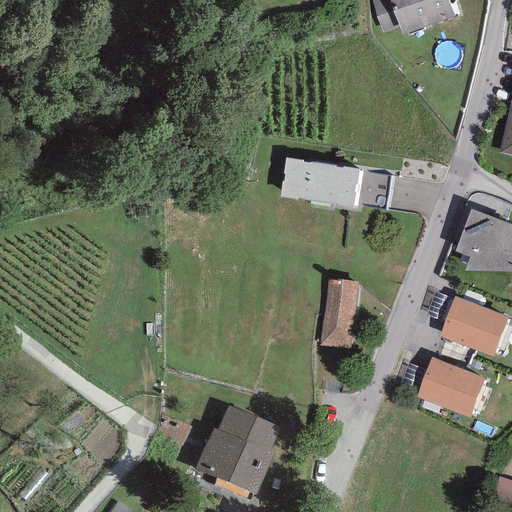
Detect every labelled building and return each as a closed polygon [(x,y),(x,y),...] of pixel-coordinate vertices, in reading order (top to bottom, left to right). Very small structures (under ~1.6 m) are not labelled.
[(403,36),(455,17),(448,0),(374,0),(372,1),(383,33),(400,27),(403,36)] [(511,98),(500,153),(511,155),(511,98)] [(286,159),(280,197),(296,200),(297,198),(305,199),(304,201),(338,204),(337,206),(352,208),(359,169),(343,167),(342,169),(335,168),(336,166),(311,162),(311,164),(303,163),(303,161),(286,159)] [(364,202),(387,204),(389,178),(366,176),(364,202)] [(511,225),(471,209),(455,252),(470,258),(465,271),(511,271),(511,230),(510,230),(511,225)] [(358,282),(328,279),(320,346),(350,350),(358,282)] [(434,292),(426,315),(445,323),(454,300),(434,292)] [(508,318),(455,297),(454,300),(445,323),(439,337),(493,357),(508,318)] [(484,379),(431,357),(426,371),(420,389),(417,397),(470,418),(484,379)] [(420,389),(426,371),(408,365),(401,382),(420,389)] [(279,428),(228,406),(217,431),(214,429),(196,470),(255,495),(272,455),(268,453),(279,428)] [(190,427),(164,418),(157,437),(182,446),(190,427)] [(511,504),(511,480),(499,476),(492,498),(511,504)]
